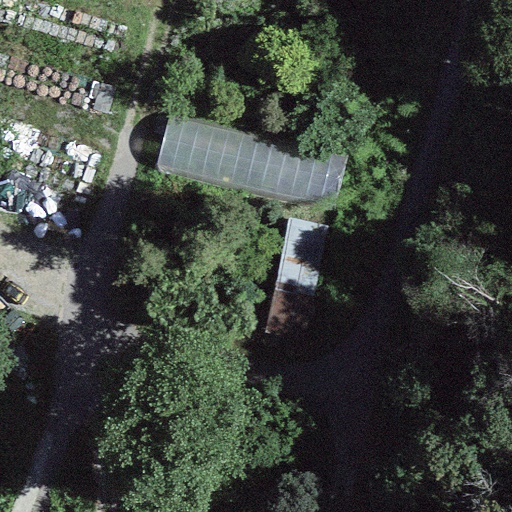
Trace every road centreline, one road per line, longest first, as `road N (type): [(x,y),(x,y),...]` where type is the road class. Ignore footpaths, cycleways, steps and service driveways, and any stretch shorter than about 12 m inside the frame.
road 1 (track): [(83,345),(168,0)]
road 2 (track): [(83,345),(107,439),(109,511)]
